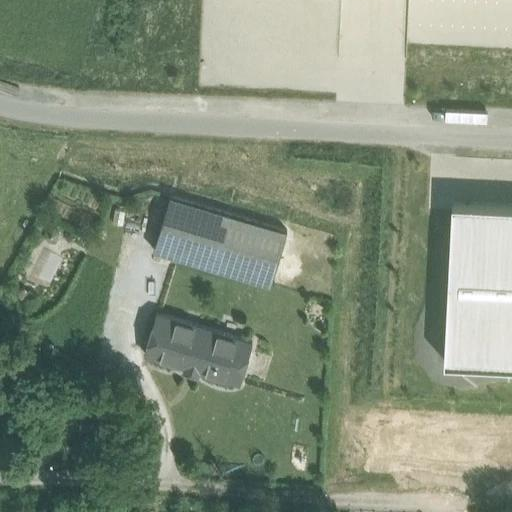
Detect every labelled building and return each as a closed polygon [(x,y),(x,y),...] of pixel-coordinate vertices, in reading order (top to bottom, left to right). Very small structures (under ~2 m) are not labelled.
[(286,230),(171,195),(155,249),(269,283),(270,283),(272,278),(283,240),(286,230)] [(511,364),(511,206),(450,204),(443,361),(511,364)] [(283,240),(272,278),(293,285),(305,246),(283,240)] [(285,312),(293,285),(272,278),(270,283),(269,283),(268,287),(262,304),(285,312)] [(239,320),(233,337),(250,342),(262,304),(268,287),(251,281),(239,320)] [(206,310),(160,295),(155,313),(201,327),(206,310)] [(239,320),(206,310),(201,327),(233,337),(239,320)] [(201,327),(155,313),(141,358),(236,387),(250,342),(233,337),(201,327)] [(122,410),(83,405),(80,425),(119,430),(122,410)]
